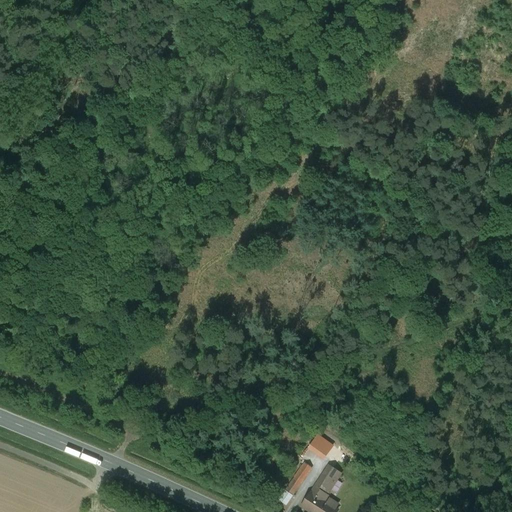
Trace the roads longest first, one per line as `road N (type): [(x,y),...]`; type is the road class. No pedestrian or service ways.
road 1 (track): [(111,463),(133,432),(154,433),(511,305)]
road 2 (primary): [(220,511),(0,417)]
road 3 (track): [(0,371),(133,432)]
